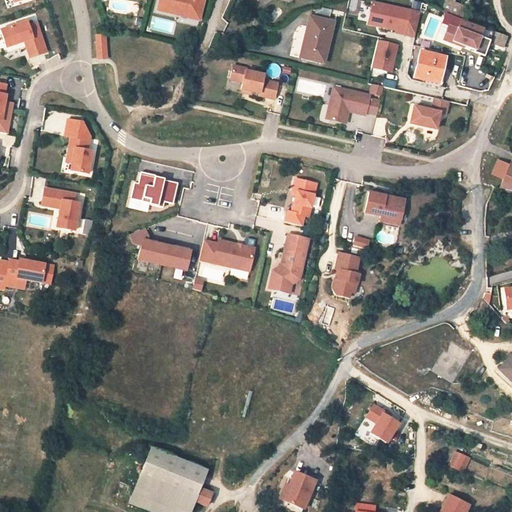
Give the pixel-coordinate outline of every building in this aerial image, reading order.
[(178,15),(179,11),(200,16),(203,0),(159,0),(157,10),(178,15)] [(462,14),(465,2),(455,0),(444,0),(442,10),(462,14)] [(404,35),(409,11),(371,3),(367,25),(395,31),(395,33),(404,35)] [(178,15),(199,20),(200,16),(179,11),(178,15)] [(312,14),(311,18),(328,22),(329,18),(312,14)] [(305,37),(308,38),(307,41),(304,41),(300,58),(323,63),(333,23),(328,22),(311,18),(309,17),(305,37)] [(448,26),(443,40),(451,43),(452,41),(462,45),(474,49),(474,51),(484,55),(487,46),(489,41),(503,45),(506,35),(493,30),(493,31),(459,19),(456,29),(448,26)] [(26,21),(0,30),(4,43),(13,40),(14,44),(24,41),(28,40),(29,44),(25,45),(30,58),(46,52),(36,23),(28,26),(26,21)] [(105,34),(96,35),(97,50),(106,50),(105,34)] [(395,46),(376,41),(369,68),(388,73),(395,46)] [(106,50),(97,50),(97,58),(106,58),(106,50)] [(443,58),(420,52),(414,77),(438,83),(440,74),(444,75),(446,65),(442,64),(443,58)] [(246,68),(233,65),(229,79),(242,82),(240,89),(241,89),(251,91),(258,93),(258,95),(274,99),(277,84),(262,80),(263,75),(245,70),(246,68)] [(382,86),(394,88),(396,81),(384,78),(382,86)] [(239,90),(241,83),(230,81),(229,88),(239,90)] [(368,93),(381,96),(383,86),(370,83),(368,93)] [(329,120),(345,124),(348,111),(365,116),(365,112),(368,99),(369,96),(333,88),(330,102),(333,102),(329,120)] [(0,121),(0,132),(6,134),(13,97),(5,95),(0,121)] [(365,112),(376,115),(379,101),(368,99),(365,112)] [(445,115),(448,102),(434,99),(431,111),(413,107),(409,124),(435,130),(439,113),(445,115)] [(68,147),(74,148),(73,155),(70,170),(87,173),(91,151),(87,150),(88,141),(89,135),(83,122),(67,119),(64,136),(70,137),(68,147)] [(509,166),(497,161),(492,174),(503,179),(509,166)] [(511,166),(509,166),(503,179),(499,190),(511,192),(511,190),(511,166)] [(140,175),(138,184),(134,184),(130,200),(162,208),(163,202),(172,204),(177,184),(140,175)] [(308,216),(316,184),(295,179),(292,191),(296,192),(295,196),(291,212),(287,211),(285,222),(301,226),(304,215),(308,216)] [(74,194),(44,188),(41,205),(55,208),(55,204),(60,204),(59,209),(58,219),(62,219),(60,228),(74,231),(78,204),(73,203),(74,194)] [(385,196),(368,193),(364,212),(400,221),(403,204),(384,199),(385,196)] [(272,270),(268,288),(289,293),(291,284),(294,273),(301,274),(309,239),(287,234),(280,265),(279,270),(277,271),(272,270)] [(138,262),(186,272),(191,249),(143,238),(138,262)] [(217,244),(203,240),(199,260),(249,271),(254,248),(218,240),(217,244)] [(358,258),(337,253),(333,269),(339,271),(337,280),(333,279),(331,288),(334,294),(348,298),(349,292),(351,284),(356,285),(358,275),(354,274),(358,258)] [(18,261),(9,260),(5,285),(14,287),(15,281),(25,283),(26,279),(41,282),(45,264),(18,260),(18,261)] [(294,273),(291,284),(300,279),(301,274),(294,273)] [(194,277),(192,289),(201,291),(203,279),(194,277)] [(511,288),(503,290),(506,312),(511,311),(511,288)] [(447,353),(443,351),(431,370),(453,383),(471,353),(451,342),(447,353)] [(511,354),(498,370),(511,382),(511,354)] [(388,444),(400,423),(390,418),(391,416),(373,405),(365,419),(375,424),(369,434),(388,444)] [(206,470),(150,448),(129,503),(152,511),(189,511),(194,501),(198,489),(206,470)] [(470,458),(455,451),(448,465),(464,473),(470,458)] [(288,487),(289,488),(284,501),(303,509),(314,482),(294,473),(288,487)] [(288,487),(285,486),(279,499),(284,501),(289,488),(288,487)] [(211,493),(198,489),(194,501),(206,506),(211,493)] [(440,511),(464,511),(467,506),(448,497),(440,511)] [(356,502),(354,511),(375,511),(376,505),(356,502)]
